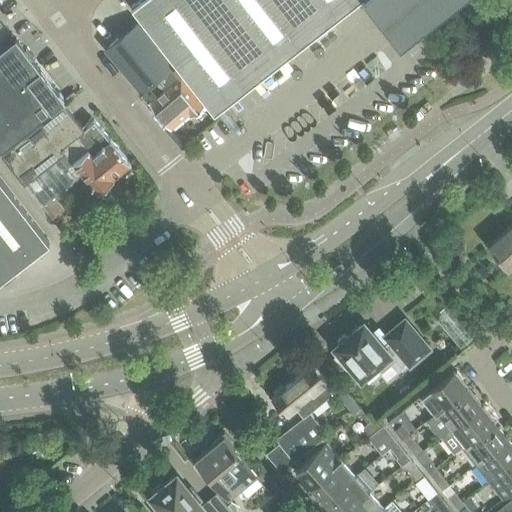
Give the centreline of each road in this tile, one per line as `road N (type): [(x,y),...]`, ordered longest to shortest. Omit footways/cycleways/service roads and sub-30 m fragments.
road 1 (tertiary): [(259,287),(148,333),(0,362)]
road 2 (unclassified): [(181,175),(374,28)]
road 3 (unclassified): [(0,307),(52,297),(104,271),(181,175)]
road 4 (tertiary): [(280,317),(397,217),(429,176)]
road 5 (tertiary): [(429,176),(259,287)]
road 6 (unclassified): [(181,175),(56,20)]
road 7 (tertiary): [(0,401),(149,374)]
road 8 (tertiary): [(149,374),(212,354),(280,317)]
road 9 (unclassified): [(259,287),(181,175)]
road 10 (residential): [(511,319),(465,355),(511,417)]
road 11 (residential): [(49,511),(122,449),(134,416)]
